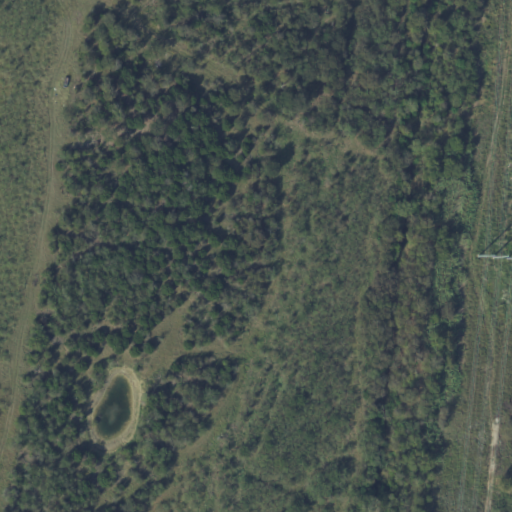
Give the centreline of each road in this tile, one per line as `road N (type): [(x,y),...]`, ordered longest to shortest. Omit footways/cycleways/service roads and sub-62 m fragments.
road 1 (residential): [(78,235),(93,215),(148,0)]
road 2 (residential): [(0,184),(78,235),(70,262),(0,332)]
road 3 (residential): [(44,0),(16,55),(0,160)]
